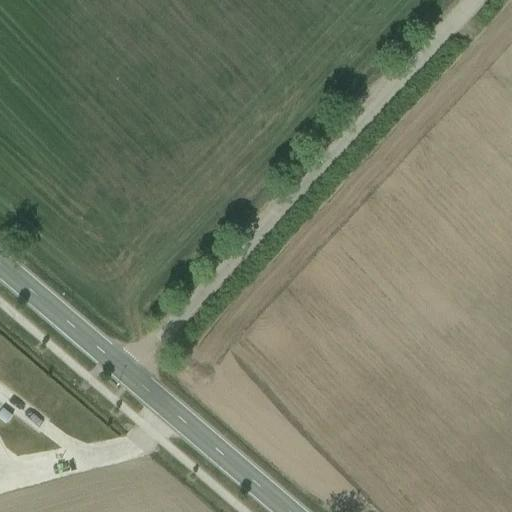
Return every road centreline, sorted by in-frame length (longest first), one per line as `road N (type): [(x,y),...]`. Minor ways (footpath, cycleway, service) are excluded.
road 1 (unclassified): [(124,368),(467,0)]
road 2 (secondary): [(124,368),(290,511)]
road 3 (secondary): [(0,262),(124,368)]
